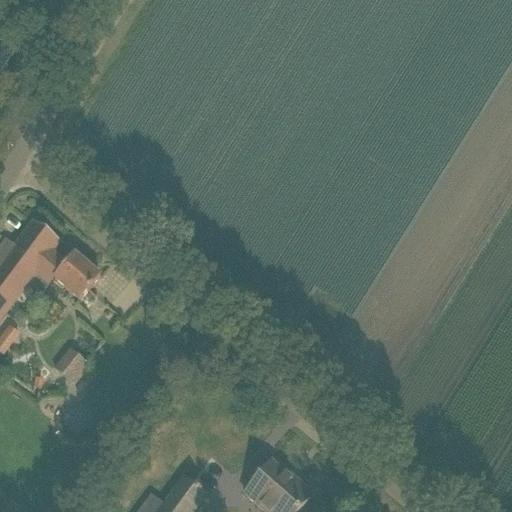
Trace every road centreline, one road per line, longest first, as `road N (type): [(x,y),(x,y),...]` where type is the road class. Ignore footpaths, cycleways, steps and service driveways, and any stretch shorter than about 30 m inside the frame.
road 1 (unclassified): [(420,511),(18,161)]
road 2 (unclassified): [(18,161),(119,0)]
